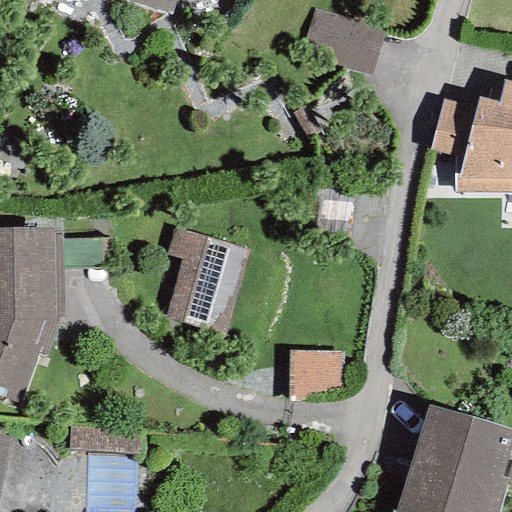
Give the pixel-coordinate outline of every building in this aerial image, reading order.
[(119,0),(170,15),(174,0),(119,0)] [(384,30),(314,10),(301,54),(371,74),(384,30)] [(453,157),(453,194),(511,192),(511,82),(504,81),(497,103),(478,98),(476,108),(441,101),(429,150),(453,157)] [(219,335),(244,250),(189,233),(173,228),(165,256),(181,261),(164,319),(219,335)] [(0,397),(19,405),(38,356),(45,357),(56,318),(63,318),(60,235),(53,235),(53,229),(0,230),(0,397)] [(342,401),(343,354),(290,353),(289,400),(342,401)] [(511,440),(511,432),(427,406),(405,478),(499,507),(508,479),(501,477),(511,440)] [(137,453),(139,430),(70,426),(68,449),(137,453)] [(0,488),(10,439),(0,436),(0,488)] [(392,511),(391,511),(390,511),(497,511),(499,507),(405,478),(394,511),(392,511)]
